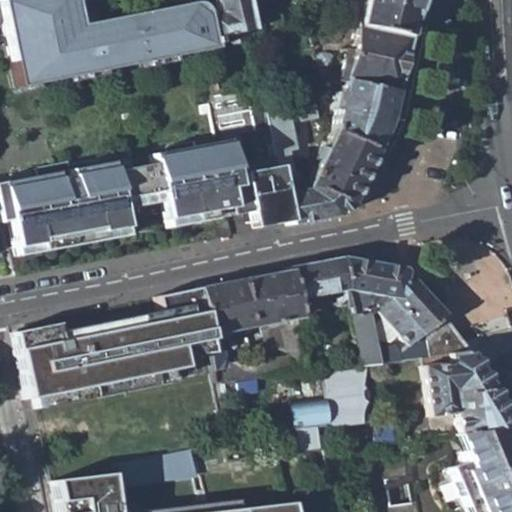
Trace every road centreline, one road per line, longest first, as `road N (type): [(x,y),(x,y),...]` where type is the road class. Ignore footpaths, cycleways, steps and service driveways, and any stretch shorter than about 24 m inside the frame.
road 1 (residential): [(0,308),(343,237)]
road 2 (residential): [(511,202),(343,237)]
road 3 (primary): [(495,0),(503,127)]
